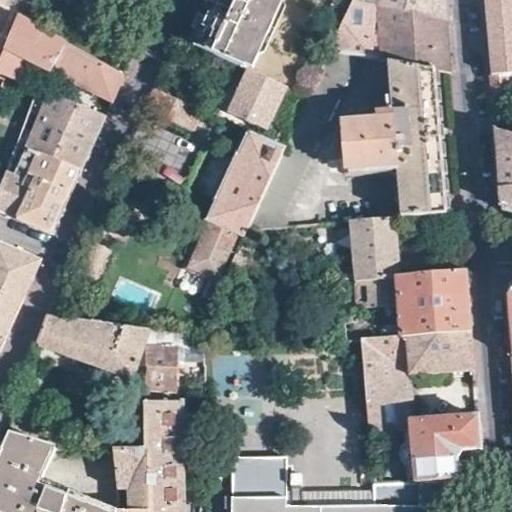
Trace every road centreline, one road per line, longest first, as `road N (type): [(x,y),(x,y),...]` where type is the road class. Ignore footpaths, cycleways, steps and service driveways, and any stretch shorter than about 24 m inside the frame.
road 1 (residential): [(0,406),(184,0)]
road 2 (residential): [(465,0),(494,270)]
road 3 (residential): [(494,270),(509,503)]
